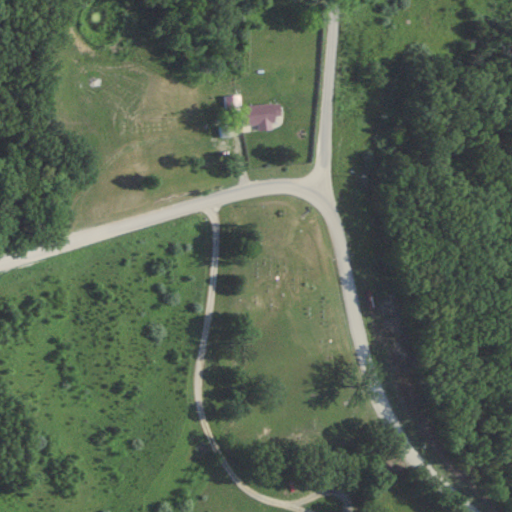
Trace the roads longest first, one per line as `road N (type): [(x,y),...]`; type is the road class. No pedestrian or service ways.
road 1 (residential): [(0,262),(235,195),(293,186),(314,192),(339,233),(362,345),(389,417),(404,449),(464,511)]
road 2 (residential): [(323,203),(336,0)]
